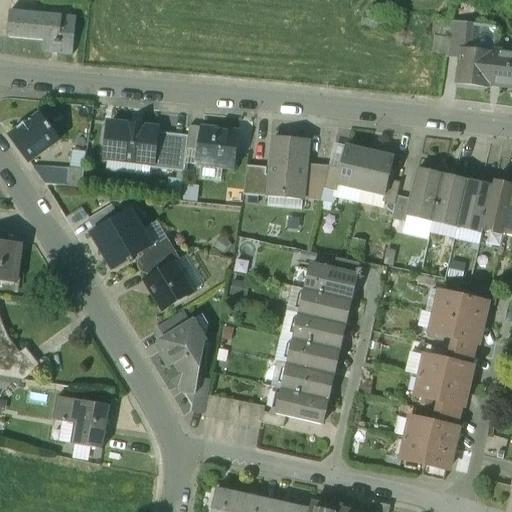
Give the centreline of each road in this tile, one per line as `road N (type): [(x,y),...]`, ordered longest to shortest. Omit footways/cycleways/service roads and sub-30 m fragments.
road 1 (residential): [(511,125),(0,72)]
road 2 (residential): [(0,156),(120,345),(175,457)]
road 3 (residential): [(175,457),(200,449),(446,506)]
